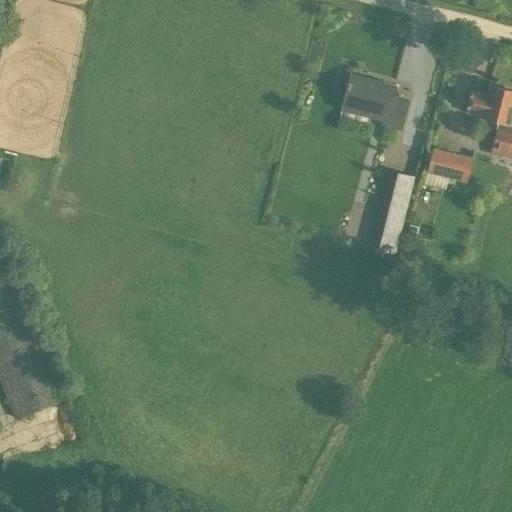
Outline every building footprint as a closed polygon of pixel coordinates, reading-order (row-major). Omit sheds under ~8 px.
[(341,109),(383,120),(382,125),(400,130),(409,99),(392,95),(394,87),(375,82),(374,85),(350,78),(341,109)] [(487,96),(473,92),(467,114),(484,119),(497,122),(489,154),(511,159),(511,132),(511,131),(511,122),(509,122),(511,109),(511,92),(494,88),(490,86),(487,96)] [(432,148),(423,183),(445,189),(448,178),(466,183),(472,158),(432,148)] [(384,211),(404,216),(414,177),(394,172),(384,211)] [(5,241),(0,242),(0,383),(14,420),(67,399),(5,241)]
